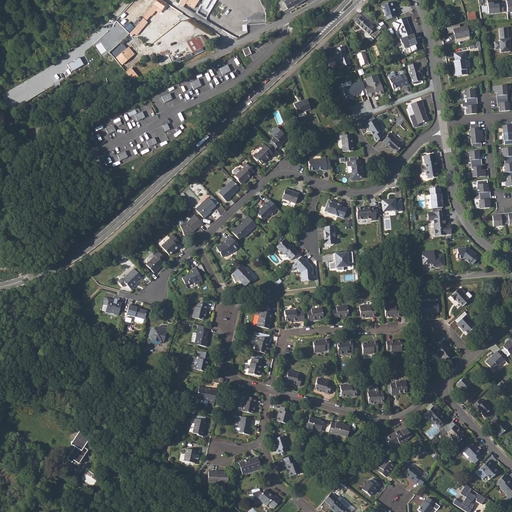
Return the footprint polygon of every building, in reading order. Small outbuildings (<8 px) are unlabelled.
[(164,8),(168,1),(165,0),(156,0),(149,13),(152,15),(153,14),(154,15),(159,6),(164,8)] [(300,2),(299,0),(285,0),(281,3),(285,11),(300,2)] [(511,12),(511,0),(488,2),(489,14),(511,12)] [(392,2),(382,5),(386,20),(397,17),(392,2)] [(355,15),(352,19),(360,27),(368,16),(362,11),(359,14),(358,13),(355,15)] [(475,11),(467,13),(469,20),(477,19),(475,11)] [(368,16),(360,27),(369,35),(375,29),(377,30),(380,27),(368,16)] [(406,17),(393,22),(399,38),(413,33),(406,17)] [(459,25),(447,27),(448,34),(453,33),(454,35),(455,34),(455,37),(454,37),(455,43),(469,40),(466,27),(460,28),(459,25)] [(498,43),(493,43),(494,50),(499,50),(499,53),(509,53),(509,51),(511,50),(511,42),(509,42),(508,40),(507,40),(506,29),(497,29),(498,41),(497,41),(498,43)] [(413,33),(399,38),(401,43),(402,43),(405,48),(408,53),(417,49),(415,44),(416,44),(414,40),(413,40),(413,38),(415,38),(413,33)] [(203,34),(192,40),(197,50),(209,43),(203,34)] [(120,58),(122,60),(134,50),(132,49),(129,44),(127,45),(123,40),(113,49),(119,57),(118,57),(119,59),(120,58)] [(336,50),(338,55),(327,60),(330,68),(342,63),(344,68),(352,65),(344,46),(336,50)] [(249,47),(243,49),(246,56),(252,53),(249,47)] [(134,50),(122,60),(122,61),(131,53),(134,51),(134,50)] [(365,51),(357,55),(362,66),(370,64),(365,51)] [(465,51),(453,53),(454,61),(453,61),(455,71),(466,69),(464,55),(465,54),(465,51)] [(51,72),(61,67),(57,59),(47,65),(51,72)] [(416,63),(409,65),(410,71),(409,71),(412,83),(414,84),(416,83),(417,82),(422,80),(421,76),(420,76),(419,73),(420,73),(419,68),(418,68),(416,63)] [(223,74),(231,72),(229,65),(220,67),(223,74)] [(134,81),(139,76),(132,67),(126,72),(134,81)] [(404,73),(389,79),(393,89),(396,88),(400,86),(400,87),(404,85),(405,86),(409,85),(404,73)] [(367,86),(364,87),(366,93),(371,92),(375,91),(375,92),(376,93),(378,94),(378,93),(383,92),(383,91),(382,88),(380,87),(381,86),(376,74),(365,79),(367,86)] [(216,83),(222,80),(220,75),(214,77),(216,83)] [(199,79),(191,82),(194,89),(202,86),(199,79)] [(361,81),(354,84),(358,94),(360,93),(361,95),(366,93),(364,87),(361,81)] [(494,90),(499,90),(499,93),(497,93),(498,100),(499,100),(500,103),(500,109),(507,109),(504,82),(494,83),(494,90)] [(347,86),(342,88),(346,98),(352,96),(353,96),(358,94),(354,84),(348,86),(347,86)] [(466,96),(466,104),(465,104),(466,112),(476,112),(476,103),(477,103),(477,95),(475,95),(474,88),(464,89),(465,96),(466,96)] [(164,102),(173,99),(170,93),(162,96),(164,102)] [(306,99),(293,104),(294,107),(299,118),(307,115),(305,111),(310,109),(306,99)] [(422,100),(411,104),(418,124),(428,120),(425,111),(423,104),(424,104),(422,100)] [(135,114),(137,120),(145,117),(143,111),(135,114)] [(376,118),(373,120),(365,125),(369,131),(370,131),(373,136),(374,135),(381,131),(381,130),(376,123),(378,122),(376,118)] [(470,127),(471,142),(473,142),(473,146),(481,145),(480,141),(479,141),(479,139),(482,139),(481,130),(478,130),(478,128),(479,128),(479,122),(471,123),(471,127),(470,127)] [(108,134),(116,131),(114,125),(106,128),(108,134)] [(271,141),(268,144),(274,150),(277,147),(278,148),(281,145),(281,144),(286,138),(283,134),(284,134),(281,131),(279,133),(276,133),(270,140),(271,141)] [(392,149),(396,153),(403,145),(393,137),(394,136),(391,133),(390,133),(383,141),(386,144),(386,145),(391,150),(392,149)] [(351,134),(339,135),(339,140),(341,139),(342,151),(352,150),(352,144),(353,144),(353,138),(352,138),(351,134)] [(147,140),(149,146),(158,143),(155,137),(147,140)] [(253,155),(253,157),(257,161),(258,160),(261,164),(266,159),(270,156),(270,155),(272,153),(264,144),(261,147),(262,149),(257,153),(256,153),(253,155)] [(504,165),(505,173),(506,172),(506,179),(505,179),(506,186),(511,185),(511,166),(510,147),(502,148),(503,156),(505,156),(505,164),(504,165)] [(478,150),(468,151),(469,159),(470,159),(471,171),(470,171),(470,177),(485,175),(485,169),(480,169),(480,166),(481,166),(480,158),(479,158),(478,150)] [(118,154),(120,160),(128,157),(126,151),(118,154)] [(433,153),(422,155),(423,163),(424,163),(425,169),(424,170),(425,176),(426,176),(427,179),(437,177),(436,168),(437,168),(436,161),(435,161),(433,153)] [(309,160),(308,161),(309,169),(310,170),(318,169),(322,169),(322,170),(326,169),(325,157),(321,157),(321,158),(309,160)] [(360,160),(349,160),(349,167),(350,167),(351,173),(349,173),(349,177),(352,180),(357,180),(357,178),(362,178),(361,164),(360,164),(360,160)] [(242,168),(234,176),(236,179),(237,181),(241,184),(250,175),(250,174),(253,171),(245,163),(241,167),(242,168)] [(238,187),(231,179),(219,191),(216,193),(225,202),(228,199),(228,198),(235,192),(234,191),(238,187)] [(479,191),(479,199),(478,200),(479,208),(488,207),(488,201),(487,199),(487,191),(486,183),(477,184),(477,191),(479,191)] [(285,188),(282,198),(295,203),(298,193),(285,188)] [(439,188),(429,189),(431,209),(442,208),(441,194),(440,194),(439,188)] [(197,207),(194,209),(203,218),(208,214),(209,213),(209,212),(216,206),(212,203),(207,197),(197,207)] [(395,199),(381,201),(382,211),(395,210),(395,212),(402,211),(401,199),(395,200),(395,199)] [(272,216),(272,215),(275,212),(274,211),(277,208),(270,200),(269,201),(266,204),(265,202),(262,205),(263,206),(256,213),(263,220),(270,214),(272,216)] [(340,205),(327,200),(324,212),(343,218),(346,208),(340,206),(340,205)] [(356,213),(355,214),(355,221),(370,220),(370,221),(375,221),(374,209),(369,209),(361,209),(361,208),(356,209),(356,213)] [(443,211),(438,212),(440,236),(446,235),(447,234),(446,226),(445,226),(444,219),(443,211)] [(438,212),(427,213),(428,221),(433,221),(435,236),(440,236),(438,212)] [(501,216),(495,216),(496,226),(502,226),(502,225),(509,224),(509,225),(511,224),(511,214),(509,215),(508,214),(501,215),(501,216)] [(202,224),(194,215),(186,222),(180,224),(183,235),(193,232),(198,227),(199,227),(202,224)] [(256,225),(247,215),(241,221),(242,221),(232,232),(239,239),(242,236),(243,237),(256,225)] [(333,226),(324,227),(325,231),(323,231),(324,237),(325,237),(326,240),(325,240),(326,245),(328,245),(328,246),(332,246),(333,244),(335,244),(334,239),(336,237),(335,234),(334,233),(333,226)] [(171,234),(170,235),(168,237),(170,238),(161,247),(169,255),(176,249),(178,247),(177,245),(180,243),(171,234)] [(239,246),(230,236),(222,244),(219,245),(220,246),(216,248),(219,253),(220,253),(222,258),(230,253),(232,252),(233,252),(239,246)] [(289,247),(286,243),(282,239),(275,247),(282,254),(283,253),(290,260),(297,253),(290,246),(289,247)] [(457,253),(456,253),(457,259),(463,258),(469,263),(470,262),(473,264),(478,258),(475,255),(476,254),(471,250),(470,251),(468,250),(468,247),(456,248),(457,253)] [(157,269),(161,265),(163,263),(162,262),(165,259),(157,250),(154,254),(156,255),(145,265),(150,270),(153,273),(157,270),(157,269)] [(431,266),(435,265),(438,265),(439,266),(443,266),(444,265),(443,255),(434,255),(434,251),(421,252),(422,264),(431,264),(431,266)] [(343,253),(333,254),(334,261),(333,262),(329,263),(330,270),(336,269),(338,271),(343,270),(343,267),(348,266),(348,263),(353,262),(352,252),(343,253)] [(305,259),(295,268),(301,273),(301,280),(307,280),(308,281),(312,280),(314,278),(314,277),(313,276),(312,268),(307,263),(308,262),(305,259)] [(241,265),(231,275),(235,283),(238,282),(240,281),(241,282),(245,286),(254,278),(241,265)] [(192,273),(182,278),(185,285),(193,281),(194,284),(202,281),(195,267),(190,269),(192,273)] [(117,281),(119,283),(122,286),(125,283),(130,288),(135,284),(134,283),(141,277),(138,274),(132,268),(121,279),(120,278),(117,281)] [(459,290),(451,298),(455,302),(456,301),(463,307),(469,301),(459,290)] [(116,302),(113,301),(114,300),(104,297),(102,304),(107,305),(105,312),(118,315),(121,303),(116,302)] [(193,305),(191,316),(202,319),(203,313),(204,313),(205,308),(206,308),(207,304),(196,302),(195,306),(193,305)] [(438,302),(419,303),(419,313),(424,313),(424,314),(433,313),(433,312),(439,312),(438,302)] [(389,303),(383,304),(384,315),(391,314),(391,315),(396,314),(396,315),(400,315),(399,304),(395,305),(395,304),(390,304),(390,303),(389,303)] [(267,328),(269,323),(268,323),(269,319),(270,319),(271,314),(268,313),(270,307),(257,304),(255,315),(257,315),(255,326),(267,328)] [(335,307),(332,308),(333,318),(340,317),(340,316),(347,316),(346,304),(335,305),(335,307)] [(365,304),(358,304),(359,316),(366,315),(366,316),(370,316),(374,316),(374,305),(370,305),(370,304),(365,304)] [(137,307),(129,305),(126,315),(135,317),(134,321),(143,323),(144,319),(144,320),(147,311),(137,309),(137,307)] [(310,310),(306,310),(307,320),(315,319),(315,318),(322,318),(321,306),(310,308),(310,310)] [(290,308),(283,309),(284,321),(290,320),(295,320),(295,321),(299,320),(303,320),(303,311),(299,311),(299,310),(295,310),(295,308),(290,309),(290,308)] [(468,313),(456,324),(462,330),(463,329),(467,334),(476,326),(469,318),(471,316),(468,313)] [(208,327),(197,325),(193,343),(204,346),(205,341),(208,327)] [(150,330),(149,336),(151,340),(151,342),(158,344),(159,341),(163,342),(166,328),(160,327),(160,330),(154,329),(150,330)] [(264,353),(265,350),(265,347),(266,347),(267,343),(268,343),(268,339),(258,337),(257,340),(256,340),(255,345),(254,345),(253,351),(264,353)] [(319,339),(312,340),(313,352),(319,351),(320,351),(324,350),(324,349),(328,349),(327,337),(323,338),(319,339)] [(511,338),(511,339),(503,347),(510,354),(511,352),(511,338)] [(342,342),(336,342),(337,354),(343,353),(348,352),(348,351),(352,351),(351,339),(347,339),(347,340),(342,341),(342,342)] [(389,341),(385,341),(386,350),(390,350),(390,351),(401,350),(400,340),(393,340),(393,339),(389,339),(389,341)] [(366,342),(361,343),(362,354),(368,353),(368,352),(373,352),(373,351),(377,351),(376,340),(372,340),(372,341),(366,342)] [(430,349),(434,352),(435,351),(436,353),(443,361),(447,358),(448,358),(452,355),(449,351),(449,350),(444,344),(443,344),(439,340),(430,349)] [(204,372),(205,368),(206,365),(207,361),(208,362),(209,357),(209,353),(200,351),(199,355),(198,359),(196,358),(195,364),(195,363),(193,369),(204,372)] [(497,352),(485,362),(491,369),(495,365),(497,367),(504,360),(497,352)] [(249,362),(247,373),(257,375),(259,369),(261,360),(252,358),(251,363),(249,362)] [(287,369),(284,381),(288,382),(288,383),(298,385),(301,376),(297,375),(298,372),(287,369)] [(316,376),(313,388),(319,390),(324,392),(323,392),(327,394),(330,383),(327,381),(327,380),(322,379),(322,378),(316,376)] [(464,378),(457,384),(462,390),(461,391),(467,398),(475,391),(469,385),(470,384),(464,378)] [(390,384),(391,384),(391,393),(391,395),(397,394),(397,393),(401,392),(407,392),(406,380),(395,381),(396,383),(390,384)] [(345,383),(339,383),(340,395),(346,394),(346,395),(351,395),(351,396),(355,395),(354,384),(350,385),(350,383),(345,384),(345,383)] [(202,388),(202,387),(197,386),(194,399),(201,400),(207,401),(207,403),(212,404),(215,389),(210,388),(210,389),(205,388),(205,389),(202,388)] [(373,390),(367,391),(368,402),(374,402),(374,403),(379,402),(379,403),(383,403),(382,390),(373,391),(373,390)] [(251,413),(251,410),(252,407),(253,407),(254,403),(255,399),(245,396),(244,400),(243,400),(242,405),(240,411),(251,413)] [(480,400),(473,406),(479,412),(484,416),(491,409),(484,401),(482,403),(480,400)] [(440,414),(438,411),(438,410),(439,409),(435,405),(426,414),(439,428),(447,422),(440,414)] [(278,415),(276,421),(286,424),(289,414),(287,413),(288,409),(279,407),(277,415),(278,415)] [(251,419),(239,416),(237,426),(239,426),(237,433),(249,435),(250,430),(248,430),(247,430),(248,427),(249,427),(251,419)] [(201,435),(203,428),(202,428),(203,424),(204,424),(205,420),(193,417),(191,426),(192,426),(191,432),(201,435)] [(305,430),(312,432),(312,430),(320,432),(320,430),(324,431),(326,423),(327,423),(320,421),(317,420),(317,419),(316,419),(309,417),(308,423),(307,423),(305,430)] [(498,420),(491,426),(493,430),(494,429),(499,435),(508,428),(502,422),(501,422),(498,420)] [(328,432),(333,433),(347,437),(349,426),(336,422),(336,423),(331,421),(330,424),(328,432)] [(456,425),(447,433),(457,444),(465,437),(460,432),(461,431),(456,425)] [(396,430),(384,437),(389,446),(397,441),(398,443),(406,439),(406,438),(408,437),(410,435),(406,427),(401,429),(397,431),(396,430)] [(75,447),(68,457),(74,460),(79,463),(86,453),(83,452),(85,448),(84,447),(91,437),(80,430),(71,444),(75,447)] [(274,439),(275,442),(276,445),(275,446),(276,450),(276,451),(277,454),(289,450),(287,447),(288,446),(287,441),(286,435),(274,439)] [(472,444),(463,451),(475,464),(482,457),(480,454),(472,444)] [(185,447),(182,460),(195,462),(196,458),(197,454),(195,454),(196,450),(185,447)] [(257,457),(239,463),(242,474),(246,473),(246,472),(247,471),(248,471),(250,472),(252,471),(252,470),(261,467),(257,457)] [(379,467),(377,470),(385,476),(387,473),(386,472),(393,464),(383,457),(377,465),(379,467)] [(293,460),(285,462),(284,463),(285,466),(286,466),(287,470),(288,470),(289,473),(290,476),(300,473),(298,467),(296,463),(295,463),(293,459),(293,460)] [(489,461),(480,469),(476,472),(482,480),(486,476),(489,480),(498,473),(492,466),(492,465),(489,461)] [(417,481),(422,485),(425,479),(419,473),(420,472),(411,465),(404,473),(410,477),(410,478),(416,483),(417,481)] [(216,471),(212,471),(207,470),(206,482),(226,483),(227,471),(216,470),(216,471)] [(505,475),(496,482),(500,486),(499,487),(506,495),(509,499),(511,496),(511,485),(508,480),(509,480),(508,479),(505,475)] [(370,479),(363,488),(371,494),(375,490),(376,490),(381,483),(373,478),(371,480),(370,479)] [(454,504),(466,511),(469,511),(474,505),(471,503),(474,498),(477,499),(476,501),(482,505),(486,498),(478,493),(476,496),(470,492),(471,489),(466,486),(461,493),(467,497),(462,504),(456,500),(454,504)] [(259,491),(252,493),(254,500),(258,499),(266,505),(267,504),(273,508),(280,500),(274,495),(273,497),(265,490),(262,493),(259,491)] [(331,493),(324,501),(326,503),(329,505),(336,511),(334,511),(339,511),(340,511),(347,511),(349,510),(345,506),(336,498),(337,497),(334,494),(331,493)] [(422,504),(418,509),(421,511),(428,511),(430,510),(431,511),(433,508),(437,510),(440,506),(427,497),(425,500),(424,500),(421,504),(422,504)]
